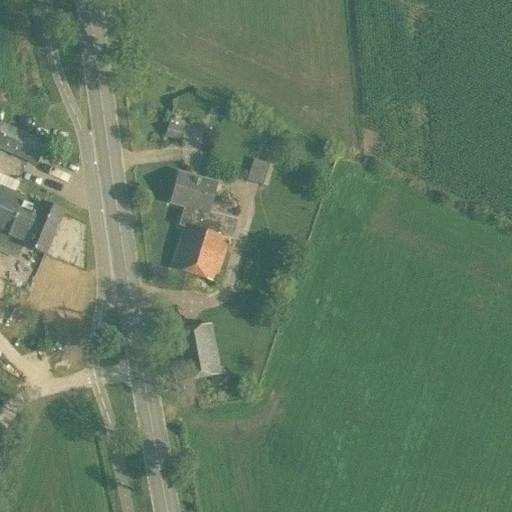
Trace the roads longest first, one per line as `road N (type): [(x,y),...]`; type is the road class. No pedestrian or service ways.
road 1 (secondary): [(140,369),(90,0)]
road 2 (secondary): [(168,511),(140,369)]
